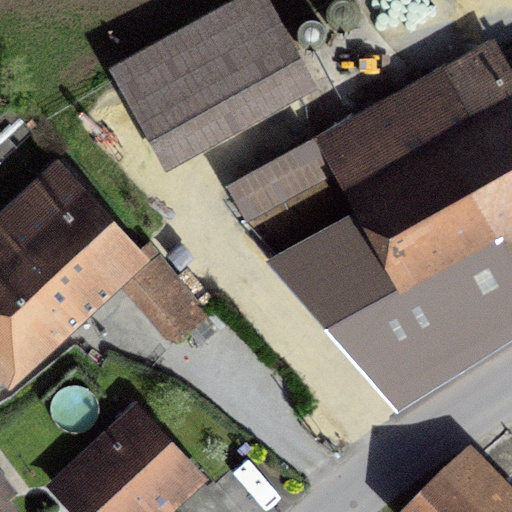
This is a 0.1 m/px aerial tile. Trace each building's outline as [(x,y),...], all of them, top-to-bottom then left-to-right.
[(171,161),(306,87),(258,0),(257,0),(122,74),(171,161)] [(490,51),(335,138),(413,278),(369,299),(388,336),(354,357),(391,417),(511,340),(511,323),(469,249),(511,225),(511,83),(508,85),(490,51)] [(261,179),(275,204),(335,170),(322,146),(261,179)] [(0,380),(135,256),(57,171),(0,225),(0,232),(6,239),(0,244),(0,380)] [(141,416),(59,492),(77,511),(153,511),(195,474),(141,416)] [(403,511),(480,511),(441,473),(403,511)]
